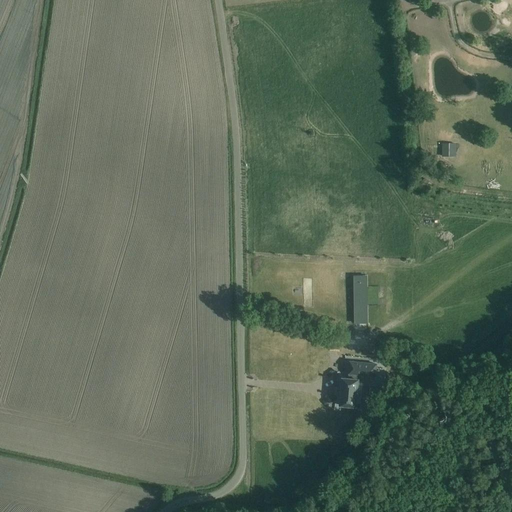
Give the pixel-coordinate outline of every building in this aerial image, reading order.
[(444,143),(444,155),(456,156),(456,144),(444,143)] [(365,329),(364,282),(353,282),(353,329),(365,329)] [(435,335),(399,324),(394,339),(430,350),(435,335)] [(277,337),(257,331),(254,345),(273,350),(277,337)] [(377,364),(350,362),(349,374),(350,374),(350,379),(344,378),(342,378),(342,379),(342,388),(341,388),(341,396),(340,404),(340,405),(341,406),(354,407),(355,407),(356,407),(356,406),(356,404),(361,405),(363,383),(358,382),(359,380),(357,379),(357,375),(376,376),(377,364)]
